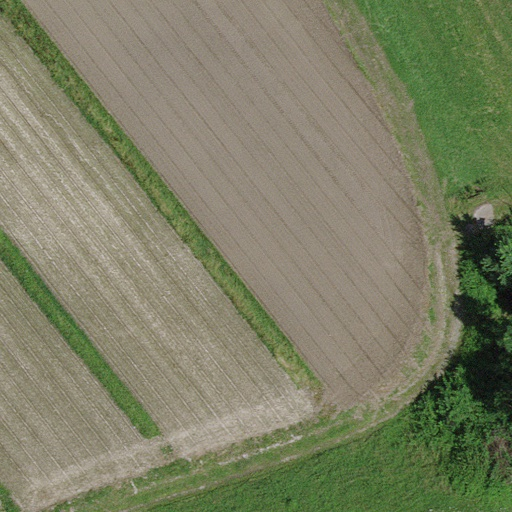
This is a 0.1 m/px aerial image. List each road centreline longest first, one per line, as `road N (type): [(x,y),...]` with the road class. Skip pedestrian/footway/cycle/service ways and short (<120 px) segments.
road 1 (track): [(451,241),(459,300),(441,382),(361,428),(109,511)]
road 2 (track): [(342,0),(451,241)]
